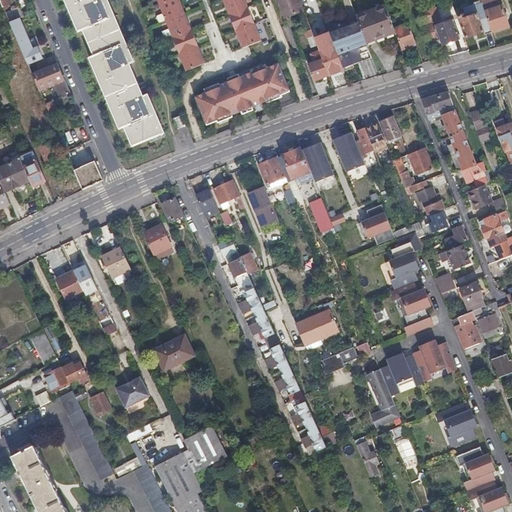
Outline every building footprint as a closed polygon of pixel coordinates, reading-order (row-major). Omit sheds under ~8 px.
[(73,8),(69,0),(65,0),(79,34),(83,32),(73,8)] [(98,27),(86,0),(69,0),(73,8),(83,32),(84,32),(95,58),(94,58),(114,109),(124,131),(125,130),(133,149),(146,144),(120,83),(98,27)] [(86,0),(98,27),(120,83),(146,144),(158,138),(142,100),(141,100),(127,68),(129,67),(101,0),(86,0)] [(101,0),(129,67),(132,66),(110,12),(105,1),(105,0),(101,0)] [(157,0),(186,71),(205,63),(187,19),(185,20),(180,8),(182,7),(179,0),(157,0)] [(222,0),(242,48),(261,41),(244,0),(222,0)] [(304,12),(299,0),(278,0),(286,19),(304,12)] [(485,34),(492,32),(485,11),(481,0),(479,1),(455,9),(465,37),(484,31),(485,34)] [(500,0),(481,0),(485,11),(502,5),(500,0)] [(427,1),(418,4),(420,10),(430,7),(427,1)] [(436,5),(430,7),(435,21),(441,18),(436,5)] [(485,11),(492,32),(510,25),(502,5),(485,11)] [(396,33),(394,28),(389,14),(386,7),(357,17),(359,23),(367,43),(396,33)] [(435,21),(430,7),(420,10),(422,16),(419,17),(429,45),(430,45),(432,48),(443,44),(443,43),(436,24),(435,21)] [(19,17),(21,16),(18,8),(6,14),(9,21),(11,20),(19,17)] [(436,24),(443,43),(460,37),(452,15),(446,17),(447,20),(436,24)] [(33,49),(19,17),(11,20),(30,64),(34,62),(43,59),(38,47),(33,49)] [(359,23),(332,32),(336,44),(341,58),(345,67),(372,58),(368,48),(367,43),(359,23)] [(416,43),(409,23),(394,28),(396,33),(401,48),(416,43)] [(307,41),(312,54),(319,51),(336,44),(332,32),(331,31),(307,41)] [(341,58),(336,44),(319,51),(328,75),(346,69),(345,67),(341,58)] [(314,80),(328,75),(319,51),(312,54),(314,61),(309,64),(314,80)] [(120,132),(124,131),(114,109),(94,58),(90,60),(120,132)] [(47,66),(43,59),(34,62),(37,70),(47,66)] [(62,79),(56,62),(47,66),(37,70),(32,72),(39,89),(54,83),(62,79)] [(195,97),(207,126),(217,121),(217,119),(231,114),(231,115),(241,111),(241,110),(251,105),(252,107),(267,101),(266,99),(275,96),(275,98),(290,91),(279,63),(253,74),(252,72),(219,85),(220,87),(195,97)] [(142,100),(129,67),(127,68),(141,100),(142,100)] [(69,93),(62,79),(54,83),(60,97),(69,93)] [(427,116),(429,121),(442,116),(442,115),(456,110),(449,92),(430,98),(436,113),(427,116)] [(142,100),(158,138),(164,136),(148,97),(142,100)] [(422,100),(427,116),(436,113),(430,98),(422,100)] [(52,102),(45,104),(49,113),(55,111),(52,102)] [(488,127),(482,109),(471,113),(477,131),(488,127)] [(460,163),(462,170),(476,165),(476,164),(456,110),(442,115),(442,116),(453,144),(448,146),(455,164),(460,163)] [(185,127),(181,116),(173,120),(177,130),(185,127)] [(402,135),(394,116),(380,122),(388,141),(402,135)] [(387,144),(378,123),(366,129),(374,149),(387,144)] [(511,155),(511,123),(498,129),(508,157),(511,155)] [(374,149),(366,129),(357,132),(360,140),(356,142),(361,155),(374,149)] [(124,131),(132,150),(133,149),(125,130),(124,131)] [(356,142),(353,133),(334,140),(333,141),(338,154),(339,153),(347,173),(366,165),(361,155),(356,142)] [(54,139),(41,145),(47,161),(60,155),(54,139)] [(322,145),(303,152),(311,172),(316,185),(335,177),(327,158),(328,158),(323,144),(322,145)] [(303,152),(302,148),(290,152),(282,156),(292,179),(311,172),(303,152)] [(433,168),(425,148),(409,155),(417,175),(418,175),(428,170),(433,168)] [(285,178),(277,157),(268,161),(259,165),(267,185),(285,178)] [(24,166),(20,158),(1,166),(11,188),(30,180),(24,166)] [(394,161),(405,188),(409,187),(416,184),(413,177),(411,178),(408,171),(406,171),(401,158),(394,161)] [(46,181),(37,160),(24,166),(30,180),(33,186),(46,181)] [(103,180),(94,161),(73,169),(82,190),(103,180)] [(474,181),(477,188),(484,185),(488,183),(484,171),(486,171),(483,162),(476,164),(476,165),(462,170),(467,184),(474,181)] [(0,182),(4,191),(11,188),(1,166),(0,166),(0,182)] [(213,188),(222,206),(237,199),(240,206),(245,204),(241,196),(240,196),(232,179),(213,188)] [(411,193),(428,187),(426,180),(416,184),(409,187),(411,193)] [(0,208),(10,204),(4,191),(0,182),(0,208)] [(468,193),(476,209),(488,203),(491,212),(505,206),(502,198),(492,201),(484,185),(477,188),(468,193)] [(270,205),(263,187),(247,193),(254,211),(260,227),(264,225),(277,220),(270,205)] [(428,215),(445,208),(439,193),(436,194),(433,187),(416,194),(419,201),(422,200),(428,215)] [(294,201),(289,189),(286,191),(284,191),(289,203),(294,201)] [(206,217),(219,211),(210,190),(196,196),(206,217)] [(331,228),(317,193),(305,198),(319,233),(331,228)] [(184,215),(176,198),(162,204),(170,221),(184,215)] [(393,233),(382,204),(367,211),(370,219),(362,222),(368,238),(374,236),(377,245),(395,237),(393,233)] [(232,223),(227,211),(221,214),(226,225),(232,223)] [(448,227),(443,212),(435,215),(441,230),(448,227)] [(507,238),(497,214),(484,219),(487,226),(482,228),(486,238),(487,238),(491,247),(494,245),(500,260),(511,254),(511,244),(510,246),(507,238)] [(266,231),(279,226),(277,220),(264,225),(266,231)] [(368,238),(362,222),(359,223),(365,240),(368,238)] [(418,231),(416,224),(406,228),(409,234),(416,232),(418,231)] [(162,225),(144,234),(154,255),(172,246),(162,225)] [(465,236),(461,226),(453,229),(456,235),(446,239),(449,248),(470,239),(468,235),(465,236)] [(409,234),(406,228),(393,233),(395,237),(396,239),(403,237),(409,234)] [(423,229),(418,231),(416,232),(419,239),(426,236),(423,229)] [(389,281),(393,291),(413,283),(417,281),(413,272),(418,270),(411,253),(423,249),(420,242),(419,239),(416,232),(409,234),(403,237),(406,244),(399,247),(391,251),(394,259),(388,262),(395,279),(389,281)] [(399,247),(406,244),(403,237),(396,239),(399,247)] [(231,238),(218,244),(221,251),(234,245),(231,238)] [(240,293),(253,287),(250,280),(248,274),(240,258),(234,245),(221,251),(224,257),(235,252),(238,259),(229,264),(239,285),(237,286),(240,293)] [(455,270),(471,263),(464,245),(440,254),(443,262),(450,259),(455,270)] [(131,269),(121,247),(101,257),(112,279),(131,269)] [(258,269),(251,253),(240,258),(248,274),(258,269)] [(96,286),(88,269),(77,275),(84,290),(87,295),(98,289),(96,286)] [(57,279),(67,299),(75,295),(84,290),(77,275),(75,270),(57,279)] [(0,336),(3,335),(8,347),(43,329),(18,278),(0,286),(0,336)] [(454,280),(439,286),(442,294),(447,292),(457,288),(454,280)] [(481,291),(478,282),(460,289),(470,313),(473,311),(486,306),(480,291),(481,291)] [(403,328),(406,336),(430,326),(432,326),(429,317),(427,318),(423,308),(430,306),(423,289),(417,291),(413,283),(393,291),(389,293),(392,302),(400,299),(406,315),(403,316),(407,326),(403,328)] [(265,338),(275,333),(254,288),(244,292),(248,299),(238,303),(243,314),(252,309),(258,321),(249,326),(253,336),(262,331),(265,338)] [(75,295),(77,300),(87,295),(84,290),(75,295)] [(485,338),(503,331),(498,317),(502,315),(497,302),(486,306),(473,311),(477,319),(477,320),(478,320),(485,338)] [(296,324),(304,342),(320,336),(321,339),(340,331),(331,309),(296,324)] [(464,349),(474,345),(474,344),(482,341),(475,325),(473,325),(472,321),(477,319),(473,311),(470,313),(453,319),(455,324),(461,322),(462,324),(455,326),(464,349)] [(84,330),(91,326),(83,313),(77,316),(84,330)] [(111,315),(100,321),(107,336),(118,330),(111,315)] [(58,359),(43,330),(30,337),(45,366),(58,359)] [(195,356),(185,336),(155,350),(165,370),(195,356)] [(320,336),(304,342),(305,346),(321,339),(320,336)] [(413,354),(424,381),(433,377),(430,369),(445,363),(449,373),(458,369),(447,341),(438,345),(435,340),(420,346),(422,350),(413,353),(413,354)] [(356,347),(360,355),(369,351),(366,342),(356,347)] [(291,394),(301,390),(280,344),(270,349),(274,356),(265,360),(269,370),(278,366),(284,378),(275,382),(279,392),(288,388),(291,394)] [(493,354),(503,350),(501,345),(491,349),(493,354)] [(359,358),(354,347),(340,353),(344,364),(359,358)] [(380,370),(391,395),(400,391),(397,382),(412,376),(415,385),(425,381),(424,381),(413,354),(406,357),(404,352),(388,359),(390,364),(380,368),(380,370)] [(344,364),(340,353),(324,360),(328,371),(344,364)] [(493,360),(500,377),(506,374),(507,378),(511,376),(511,361),(509,361),(506,355),(493,360)] [(59,360),(51,364),(53,369),(61,365),(59,360)] [(80,362),(73,366),(72,363),(62,367),(70,383),(79,379),(81,383),(89,379),(80,362)] [(62,367),(45,375),(53,392),(70,384),(70,383),(62,367)] [(376,426),(399,417),(391,395),(380,370),(368,375),(383,411),(371,416),(376,426)] [(115,390),(124,409),(151,396),(142,377),(115,390)] [(8,385),(8,386),(13,395),(25,389),(20,379),(8,385)] [(482,394),(495,390),(496,393),(501,391),(497,380),(479,387),(482,394)] [(88,396),(85,390),(75,395),(78,401),(88,396)] [(47,391),(36,396),(40,407),(52,401),(47,391)] [(75,395),(73,391),(60,397),(102,480),(115,473),(113,470),(78,401),(75,395)] [(112,409),(104,392),(91,398),(94,405),(93,405),(98,416),(112,409)] [(0,425),(9,422),(1,399),(0,398),(0,425)] [(317,451),(327,447),(322,436),(306,401),(296,406),(299,413),(291,417),(296,426),(304,422),(309,435),(301,439),(306,448),(314,445),(317,451)] [(451,447),(477,437),(473,428),(477,426),(471,410),(467,411),(464,403),(435,415),(439,423),(447,420),(454,435),(447,438),(451,447)] [(408,433),(404,424),(393,429),(397,438),(408,433)] [(127,441),(152,432),(149,425),(125,433),(127,441)] [(203,490),(194,472),(228,456),(228,455),(213,426),(185,440),(190,450),(184,453),(156,466),(179,511),(207,511),(198,493),(203,490)] [(330,433),(324,436),(328,447),(335,444),(330,433)] [(402,463),(415,458),(405,437),(393,442),(402,463)] [(371,453),(365,441),(357,445),(371,478),(379,474),(374,464),(379,461),(375,451),(371,453)] [(31,442),(17,449),(19,453),(33,446),(31,442)] [(12,456),(39,511),(66,511),(34,445),(33,446),(19,453),(12,456)] [(464,483),(467,492),(494,481),(496,480),(492,471),(495,470),(488,454),(484,456),(480,447),(455,457),(460,470),(467,467),(472,479),(464,483)] [(233,452),(228,455),(228,456),(230,461),(236,458),(233,452)] [(142,467),(137,457),(124,464),(129,474),(135,471),(142,467)] [(129,474),(124,464),(113,470),(115,473),(118,479),(129,474)] [(172,511),(148,464),(142,467),(135,471),(155,511),(172,511)] [(287,476),(279,480),(283,487),(290,483),(287,476)] [(467,492),(466,492),(470,501),(479,497),(485,511),(505,511),(503,506),(508,504),(501,487),(498,489),(494,481),(467,492)]
